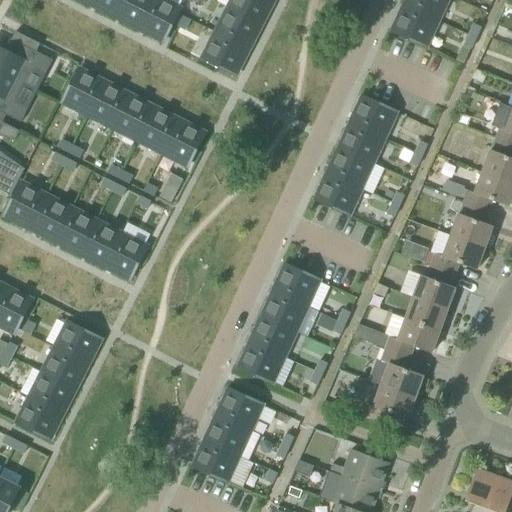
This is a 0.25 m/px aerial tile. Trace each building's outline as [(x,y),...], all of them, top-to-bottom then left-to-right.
[(113,18),(121,0),(90,0),(88,5),(113,18)] [(137,30),(152,0),(121,0),(113,18),(137,30)] [(163,43),(181,9),(163,0),(152,0),(137,30),(163,43)] [(274,1),(271,0),(231,0),(227,8),(262,26),(274,1)] [(448,0),(406,0),(403,6),(439,22),(448,0)] [(439,22),(403,6),(391,32),(427,48),(439,22)] [(249,51),(262,26),(227,8),(215,33),(249,51)] [(178,28),(185,32),(191,21),(183,17),(178,28)] [(476,39),(481,28),(473,24),(468,35),(476,39)] [(236,76),(249,51),(215,33),(202,59),(236,76)] [(471,50),(476,39),(468,35),(463,47),(471,50)] [(53,61),(18,43),(12,55),(0,48),(0,73),(23,85),(32,67),(46,74),(53,61)] [(88,117),(105,82),(80,69),(62,104),(88,117)] [(475,71),(471,80),(482,84),(486,75),(475,71)] [(14,103),(23,85),(0,73),(0,112),(6,116),(21,123),(28,110),(14,103)] [(112,130),(130,95),(105,82),(88,117),(112,130)] [(137,142),(155,108),(130,95),(112,130),(137,142)] [(397,113),(362,97),(350,123),(385,139),(397,113)] [(162,155),(180,120),(155,108),(137,142),(162,155)] [(495,140),(511,146),(511,114),(506,131),(500,129),(495,140)] [(395,132),(424,142),(430,126),(401,115),(395,132)] [(187,168),(205,133),(180,120),(162,155),(187,168)] [(373,165),(385,139),(350,123),(338,148),(373,165)] [(0,171),(9,176),(14,165),(0,153),(0,131),(2,129),(0,127),(0,171)] [(511,146),(495,140),(491,152),(490,152),(482,173),(474,171),(482,174),(511,183),(511,146)] [(69,154),(73,146),(62,141),(58,148),(69,154)] [(422,156),(427,145),(420,142),(415,153),(422,156)] [(83,152),(73,146),(69,154),(80,159),(83,152)] [(373,165),(338,148),(326,174),(362,190),(373,165)] [(417,167),(422,156),(415,153),(410,164),(417,167)] [(62,166),(66,159),(55,154),(52,161),(62,166)] [(77,165),(66,159),(62,166),(73,172),(77,165)] [(119,179),(122,172),(112,166),(108,174),(119,179)] [(9,176),(0,171),(0,190),(1,191),(9,176)] [(133,177),(122,172),(119,179),(129,184),(133,177)] [(362,190),(326,174),(315,200),(350,216),(362,190)] [(468,192),(464,204),(487,212),(492,201),(508,207),(511,197),(511,183),(482,174),(474,195),(468,192)] [(105,179),(101,186),(112,192),(116,184),(105,179)] [(30,230),(47,196),(22,183),(4,217),(30,230)] [(126,190),(116,184),(112,192),(123,197),(126,190)] [(154,197),(158,190),(147,184),(143,192),(154,197)] [(177,192),(171,189),(164,191),(161,197),(172,203),(177,192)] [(399,207),(404,196),(397,192),(392,204),(399,207)] [(54,243),(72,209),(47,196),(30,230),(54,243)] [(147,210),(151,203),(140,197),(136,204),(147,210)] [(394,218),(399,207),(392,204),(387,215),(394,218)] [(483,224),(487,212),(464,204),(459,216),(458,215),(450,237),(443,234),(450,237),(485,249),(493,227),(483,224)] [(329,208),(321,225),(363,244),(371,226),(329,208)] [(79,256),(97,221),(72,209),(54,243),(79,256)] [(104,268),(122,234),(97,221),(79,256),(104,268)] [(129,281),(147,247),(122,234),(104,268),(129,281)] [(431,267),(455,276),(459,264),(477,271),(485,249),(450,237),(443,258),(435,255),(431,265),(431,267)] [(431,265),(435,255),(432,254),(428,253),(424,263),(431,265)] [(320,281),(285,265),(273,291),(308,307),(320,281)] [(450,287),(455,276),(431,267),(426,278),(421,276),(413,298),(405,295),(405,296),(413,298),(447,310),(455,289),(450,287)] [(389,289),(378,284),(377,284),(373,294),(385,299),(389,289)] [(0,327),(14,335),(32,300),(6,287),(0,299),(0,327)] [(308,307),(273,291),(261,316),(296,333),(308,307)] [(398,317),(405,320),(439,332),(447,310),(413,298),(405,319),(398,316),(398,317)] [(345,324),(350,313),(343,310),(338,321),(345,324)] [(332,331),(337,320),(322,313),(317,325),(332,331)] [(285,358),(296,333),(261,316),(250,342),(285,358)] [(431,354),(439,332),(405,320),(398,340),(390,338),(386,350),(409,358),(414,347),(431,354)] [(29,321),(23,332),(30,336),(36,325),(29,321)] [(340,335),(345,324),(338,321),(333,332),(340,335)] [(89,366),(102,340),(67,322),(54,348),(89,366)] [(273,384),(285,358),(250,342),(238,368),(273,384)] [(17,347),(10,343),(5,354),(12,358),(17,347)] [(76,390),(89,366),(54,348),(41,373),(76,390)] [(405,370),(409,358),(386,350),(381,362),(389,364),(381,385),(374,383),(373,383),(381,386),(415,398),(423,376),(405,370)] [(0,365),(7,368),(12,358),(5,354),(3,358),(0,363),(0,365)] [(322,375),(327,364),(320,360),(315,371),(322,375)] [(317,386),(322,375),(315,371),(310,382),(317,386)] [(63,415),(76,390),(41,373),(29,398),(63,415)] [(407,420),(415,398),(381,386),(373,407),(366,404),(361,416),(385,425),(389,413),(407,420)] [(251,432),(263,406),(228,389),(216,415),(251,432)] [(50,441),(63,415),(29,398),(16,423),(50,441)] [(240,457),(251,432),(216,415),(204,441),(240,457)] [(289,449),(294,438),(286,434),(281,445),(289,449)] [(13,449),(17,442),(6,436),(2,443),(13,449)] [(228,483),(240,457),(204,441),(192,467),(228,483)] [(28,447),(17,442),(13,449),(24,454),(28,447)] [(284,460),(289,449),(281,445),(276,456),(284,460)] [(330,472),(382,491),(384,484),(382,483),(389,464),(352,450),(345,469),(332,464),(330,472)] [(294,471),(309,477),(313,467),(298,462),(294,471)] [(265,481),(272,485),(277,474),(270,470),(265,481)] [(504,511),(511,492),(511,483),(477,471),(469,494),(476,497),(470,511),(504,511)] [(332,502),(337,505),(357,511),(371,511),(377,498),(379,499),(382,491),(330,472),(327,480),(338,484),(332,502)] [(7,511),(19,489),(0,479),(0,511),(7,511)] [(23,490),(14,508),(21,511),(30,494),(23,490)]
